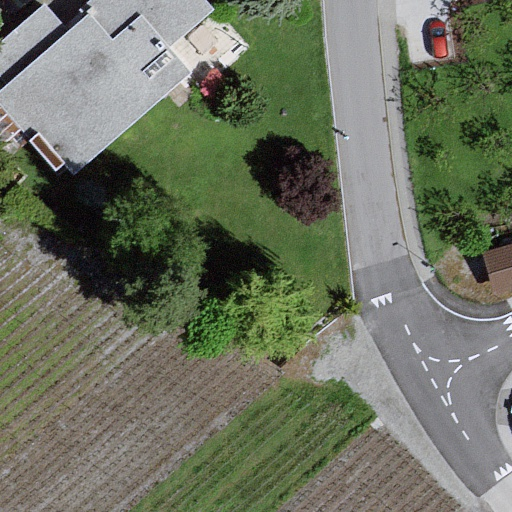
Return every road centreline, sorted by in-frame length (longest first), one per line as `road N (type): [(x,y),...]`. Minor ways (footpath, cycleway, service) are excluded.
road 1 (residential): [(354,0),(376,216),(433,389)]
road 2 (residential): [(433,389),(486,479),(511,504)]
